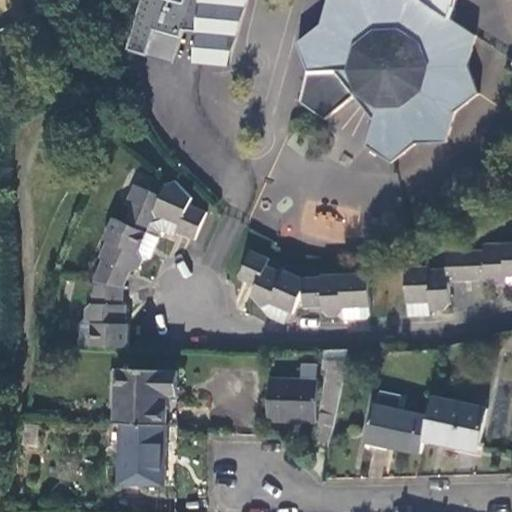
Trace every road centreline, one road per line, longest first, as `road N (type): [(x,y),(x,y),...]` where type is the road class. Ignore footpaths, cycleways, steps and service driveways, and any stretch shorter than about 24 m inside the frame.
road 1 (residential): [(221,333),(340,330),(511,304)]
road 2 (residential): [(511,498),(330,497),(235,476)]
